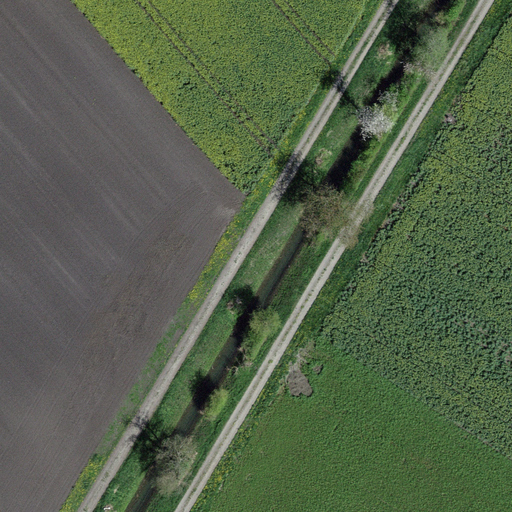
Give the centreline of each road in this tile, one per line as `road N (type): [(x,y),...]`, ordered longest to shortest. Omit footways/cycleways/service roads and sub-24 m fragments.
road 1 (track): [(84,511),(398,0)]
road 2 (track): [(180,511),(473,0)]
